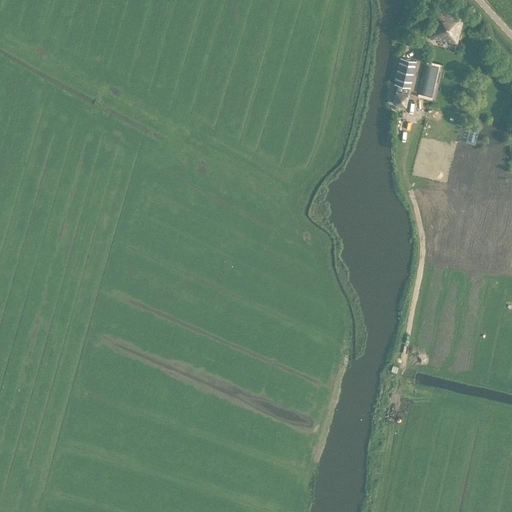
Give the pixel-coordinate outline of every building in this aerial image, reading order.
[(456,43),(463,15),(435,8),(428,36),(452,42),(456,43)] [(410,87),(416,60),(400,57),(394,83),(410,87)] [(416,92),(430,95),(437,67),(423,63),(416,92)] [(405,99),(398,98),(400,86),(396,85),(393,97),(394,97),(393,101),(404,103),(405,99)] [(475,144),(477,135),(479,127),(470,125),(468,133),(466,142),(475,144)]
